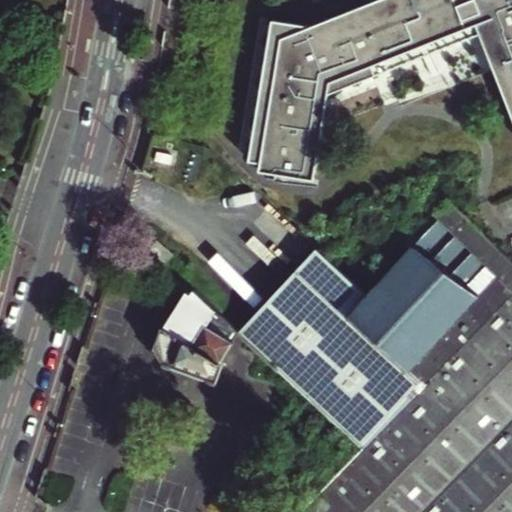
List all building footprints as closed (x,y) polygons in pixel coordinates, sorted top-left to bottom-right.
[(511,0),(376,0),(315,25),(276,18),(252,158),(264,160),(262,168),(317,178),(332,93),(379,74),(376,64),(479,22),(483,32),(511,103),(511,0)] [(376,64),(379,74),(483,32),(479,22),(376,64)] [(407,259),(371,298),(354,317),(408,364),(510,257),(453,202),(403,256),(407,259)] [(300,271),(354,317),(371,298),(320,250),(300,271)] [(511,511),(511,258),(510,257),(408,364),(424,379),(361,449),(302,509),(292,503),(285,511),(511,511)] [(242,334),(338,426),(361,449),(424,379),(408,364),(354,317),(300,271),(242,334)] [(222,361),(240,332),(190,285),(187,288),(182,284),(178,295),(168,326),(165,325),(155,346),(166,361),(164,364),(216,383),(225,363),(222,361)] [(361,449),(338,426),(334,430),(331,427),(272,490),(292,503),(302,509),(361,449)]
